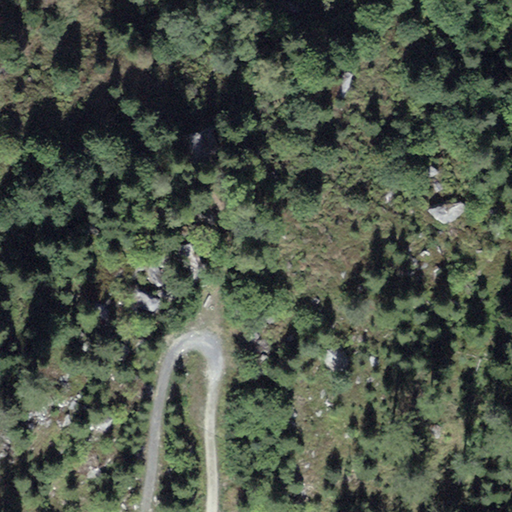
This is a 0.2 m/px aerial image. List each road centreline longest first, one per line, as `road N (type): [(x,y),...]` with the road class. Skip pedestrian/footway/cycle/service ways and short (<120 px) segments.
road 1 (track): [(207,342),(189,340),(169,359),(142,511)]
road 2 (track): [(211,511),(207,342)]
